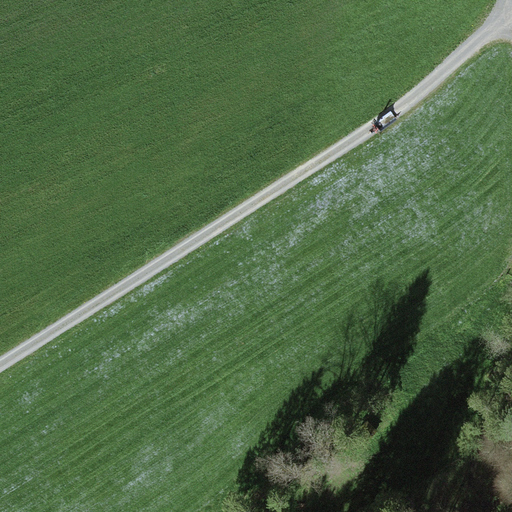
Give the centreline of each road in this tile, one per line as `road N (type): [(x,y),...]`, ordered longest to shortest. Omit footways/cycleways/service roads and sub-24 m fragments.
road 1 (track): [(0,365),(319,162),(511,15)]
road 2 (track): [(511,294),(456,430),(413,492)]
